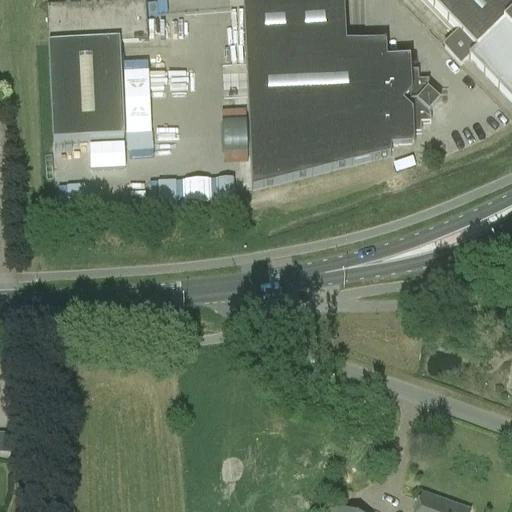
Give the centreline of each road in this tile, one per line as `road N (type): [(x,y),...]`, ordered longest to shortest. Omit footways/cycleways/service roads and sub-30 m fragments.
road 1 (unclassified): [(511,427),(284,348),(255,329),(250,285)]
road 2 (primary): [(250,285),(371,265),(511,214)]
road 3 (primary): [(0,303),(250,285)]
